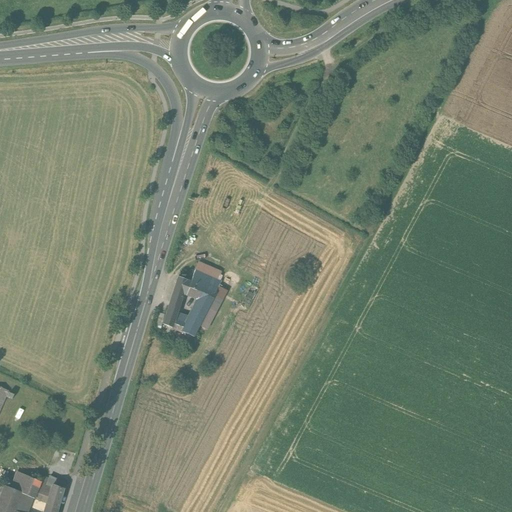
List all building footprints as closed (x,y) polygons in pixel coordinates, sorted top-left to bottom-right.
[(199,299),(185,324),(182,323),(183,333),(181,339),(190,342),(210,303),(217,307),(224,293),(217,289),(221,282),(195,270),(191,282),(193,292),(191,296),(199,299)] [(191,282),(178,277),(163,325),(168,327),(166,333),(173,336),(176,330),(183,333),(182,323),(175,320),(177,313),(183,294),(191,296),(193,292),(191,282)] [(251,286),(242,303),(249,307),(258,290),(251,286)] [(0,388),(0,412),(7,398),(9,393),(0,388)] [(41,482),(18,472),(11,489),(22,493),(22,494),(31,498),(34,499),(41,482)] [(65,483),(50,477),(47,485),(47,486),(52,488),(53,485),(63,489),(65,483)] [(47,485),(41,482),(34,499),(46,504),(52,488),(47,486),(47,485)] [(63,489),(53,485),(52,488),(46,504),(57,509),(63,489)] [(2,494),(0,499),(0,511),(14,511),(22,494),(22,493),(11,489),(5,486),(2,494)] [(25,511),(31,498),(22,494),(14,511),(25,511)]
